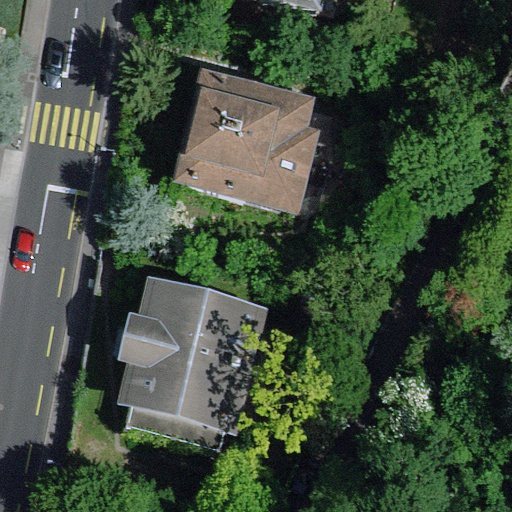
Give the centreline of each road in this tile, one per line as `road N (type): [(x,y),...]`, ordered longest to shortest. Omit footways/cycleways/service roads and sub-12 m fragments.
road 1 (residential): [(511,139),(334,511)]
road 2 (secondary): [(46,240),(82,0)]
road 3 (secondary): [(0,473),(46,240)]
